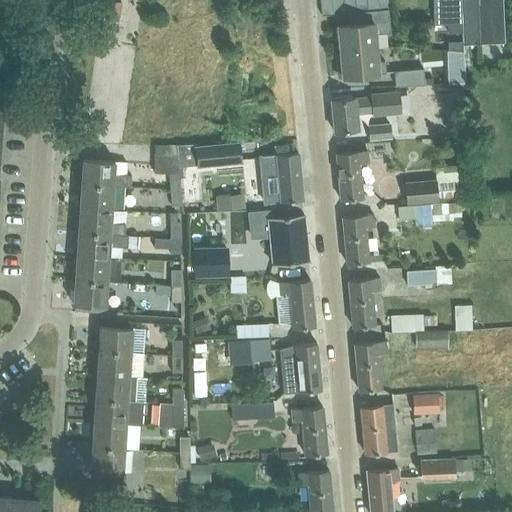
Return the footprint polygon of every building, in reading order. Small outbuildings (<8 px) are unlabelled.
[(108,0),(105,19),(118,21),(121,1),(114,0),(108,0)] [(333,14),(331,0),(320,0),(322,15),(333,14)] [(331,0),(333,14),(344,13),(343,0),(331,0)] [(356,12),(354,0),(343,0),(344,13),(356,12)] [(354,0),(356,12),(358,11),(367,11),(366,0),(354,0)] [(379,9),(377,0),(366,0),(367,11),(379,9)] [(390,8),(389,0),(377,0),(379,9),(388,9),(390,8)] [(462,0),(465,45),(505,43),(502,0),(462,0)] [(338,25),(340,52),(376,49),(375,34),(391,33),(388,9),(379,9),(367,11),(358,11),(359,23),(338,25)] [(461,9),(433,9),(434,24),(448,24),(462,23),(461,9)] [(462,23),(448,24),(448,32),(462,32),(462,23)] [(462,41),(448,42),(449,50),(463,51),(462,41)] [(377,61),(376,49),(340,52),(336,52),(338,77),(386,73),(385,61),(377,61)] [(395,87),(425,84),(423,68),(394,71),(395,87)] [(465,81),(464,69),(447,70),(447,83),(465,81)] [(373,96),(374,110),(374,115),(400,113),(398,91),(372,94),(373,96)] [(334,132),(354,130),(358,129),(356,112),(374,110),(373,96),(331,101),(334,132)] [(467,115),(454,116),(455,132),(468,131),(467,115)] [(388,123),(368,125),(370,139),(390,137),(388,123)] [(177,145),(179,166),(196,165),(196,167),(242,163),(240,141),(196,145),(196,144),(177,145)] [(169,174),(170,190),(181,189),(179,173),(179,166),(177,145),(155,145),(155,173),(169,174)] [(341,200),(361,198),(357,163),(367,162),(365,150),(336,153),(341,200)] [(278,154),(261,156),(265,203),(281,202),(282,201),(302,199),(298,152),(278,154)] [(81,184),(114,186),(130,187),(131,175),(115,174),(116,161),(83,159),(81,184)] [(407,203),(439,200),(438,198),(462,196),(459,166),(435,168),(436,181),(406,183),(407,203)] [(113,210),(114,186),(81,184),(80,208),(113,210)] [(182,206),(181,189),(170,190),(172,207),(182,206)] [(243,191),(214,191),(215,207),(243,206),(243,191)] [(461,202),(398,207),(399,220),(414,219),(415,227),(433,225),(432,221),(452,220),(452,213),(462,212),(461,202)] [(246,233),(264,234),(265,207),(247,206),(246,233)] [(80,208),(78,232),(124,235),(125,223),(112,222),(113,210),(80,208)] [(170,213),(171,239),(180,239),(179,223),(178,223),(177,213),(170,213)] [(272,264),(308,261),(303,213),(268,217),(272,264)] [(384,253),(366,254),(363,227),(373,226),(371,213),(342,216),(347,264),(367,262),(384,260),(384,253)] [(128,235),(124,235),(78,232),(77,256),(109,258),(121,258),(122,247),(128,247),(128,235)] [(180,239),(171,239),(154,238),(154,248),(171,249),(171,255),(180,254),(180,239)] [(224,249),(195,250),(196,274),(225,273),(224,249)] [(109,258),(77,256),(75,280),(108,282),(109,258)] [(451,280),(451,268),(406,270),(407,286),(437,285),(436,281),(451,280)] [(171,270),(171,286),(181,287),(181,270),(171,270)] [(246,293),(246,277),(231,276),(230,292),(246,293)] [(353,327),(373,325),(369,291),(378,290),(377,277),(348,280),(353,327)] [(278,323),(293,325),(293,329),(315,326),(310,279),(280,282),(281,295),(276,295),(278,323)] [(106,306),(108,282),(75,280),(73,304),(106,306)] [(154,300),(167,301),(167,282),(154,282),(154,300)] [(181,287),(171,286),(171,302),(182,302),(181,287)] [(470,305),(454,306),(455,313),(455,330),(468,329),(471,329),(471,313),(470,305)] [(424,330),(423,315),(391,316),(391,332),(416,330),(424,330)] [(207,317),(193,322),(197,334),(211,329),(207,317)] [(268,324),(236,325),(236,337),(268,336),(268,324)] [(100,326),(98,350),(130,353),(132,328),(100,326)] [(424,330),(416,330),(416,346),(432,346),(447,345),(447,329),(426,330),(424,330)] [(260,338),(213,343),(216,369),(263,364),(260,338)] [(172,356),(182,355),(181,340),(171,340),(172,356)] [(359,390),(379,389),(376,354),(385,353),(383,340),(354,343),(359,390)] [(321,390),(316,342),(278,346),(283,393),(321,390)] [(144,354),(130,353),(98,350),(97,374),(142,377),(144,354)] [(182,371),(182,355),(172,356),(172,371),(182,371)] [(97,374),(95,398),(127,400),(129,376),(97,374)] [(174,403),(183,403),(182,388),(173,388),(174,403)] [(439,413),(438,394),(438,393),(412,394),(413,414),(439,413)] [(143,402),(127,400),(95,398),(94,422),(125,424),(143,425),(144,413),(143,402)] [(274,402),(231,404),(231,419),(274,418),(274,402)] [(183,403),(174,403),(163,403),(162,426),(183,428),(183,421),(183,403)] [(365,454),(385,452),(395,451),(390,404),(360,407),(365,454)] [(305,455),(307,455),(327,453),(322,406),(292,409),(293,422),(302,421),(305,455)] [(422,425),(421,417),(413,418),(414,426),(422,425)] [(125,424),(94,422),(92,446),(124,448),(125,424)] [(415,430),(417,452),(436,451),(435,429),(415,430)] [(179,451),(190,451),(189,435),(179,436),(179,451)] [(200,460),(217,455),(213,443),(197,448),(200,460)] [(122,473),(124,448),(92,446),(90,471),(122,473)] [(190,451),(179,451),(179,467),(190,467),(190,463),(190,451)] [(420,459),(420,477),(455,476),(455,471),(454,459),(454,458),(420,459)] [(454,459),(455,471),(463,470),(462,459),(454,459)] [(210,462),(190,463),(190,467),(190,480),(210,480),(210,462)] [(399,481),(397,467),(367,470),(370,511),(390,511),(388,482),(399,481)] [(310,511),(332,511),(328,469),(298,472),(299,485),(308,484),(310,511)] [(13,511),(15,498),(0,496),(0,511),(13,511)] [(38,511),(39,500),(15,498),(13,511),(38,511)] [(106,511),(128,511),(129,505),(107,503),(106,511)]
